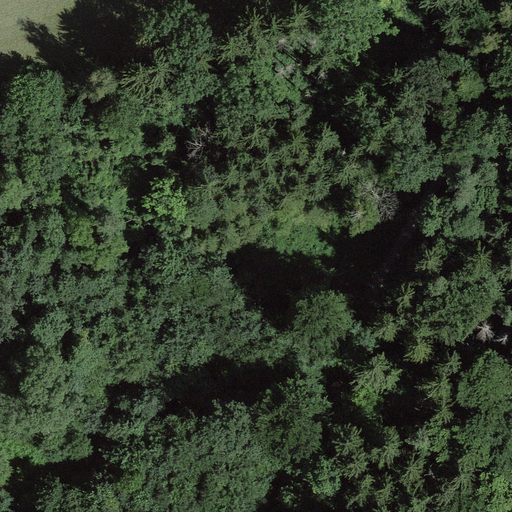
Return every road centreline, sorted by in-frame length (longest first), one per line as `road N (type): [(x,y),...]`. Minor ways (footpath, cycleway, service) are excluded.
road 1 (track): [(511,53),(384,274),(267,511)]
road 2 (track): [(0,484),(345,365)]
